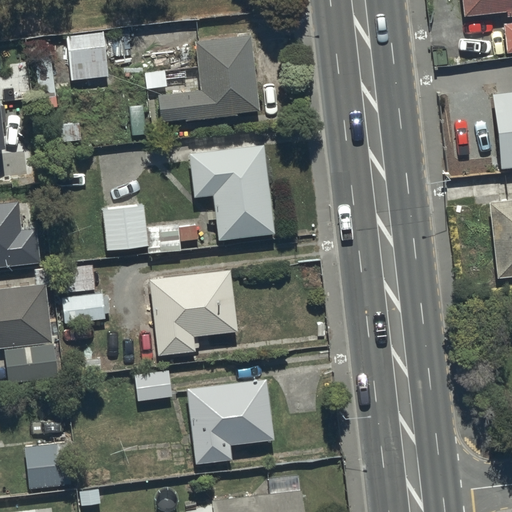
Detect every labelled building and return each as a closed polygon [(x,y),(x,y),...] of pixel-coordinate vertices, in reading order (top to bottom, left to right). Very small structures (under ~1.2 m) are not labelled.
[(511,0),(461,0),(464,15),(506,11),(507,16),(511,14),(511,0)] [(506,53),(507,53),(511,52),(511,22),(503,24),(506,53)] [(104,29),(67,31),(70,76),(107,74),(104,29)] [(258,107),(250,32),(195,36),(200,85),(157,89),(160,118),(258,107)] [(511,82),(488,85),(496,159),(511,157),(511,82)] [(265,140),(189,149),(194,193),(212,191),(217,235),(274,229),(265,140)] [(511,194),(490,196),(495,272),(511,271),(511,194)] [(143,201),(101,205),(105,246),(147,241),(148,249),(180,246),(179,238),(198,236),(196,222),(178,224),(178,220),(146,224),(143,201)] [(55,266),(57,290),(94,287),(91,262),(55,266)] [(0,284),(0,344),(3,344),(7,379),(56,373),(46,283),(51,282),(49,265),(35,266),(37,281),(0,284)] [(230,267),(149,275),(156,349),(194,346),(192,330),(235,326),(230,267)] [(62,293),(62,294),(64,319),(104,316),(102,290),(62,293)] [(133,371),(137,398),(172,392),(168,366),(133,371)] [(267,375),(185,383),(193,458),(231,454),(229,440),(273,436),(267,375)] [(67,441),(24,443),(27,483),(69,481),(67,441)] [(303,511),(300,484),(211,495),(213,511),(303,511)]
